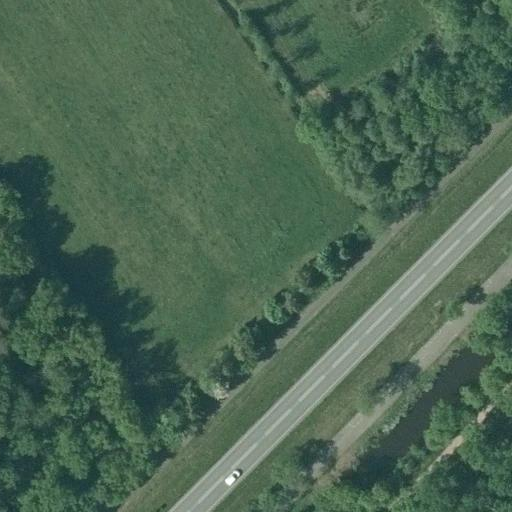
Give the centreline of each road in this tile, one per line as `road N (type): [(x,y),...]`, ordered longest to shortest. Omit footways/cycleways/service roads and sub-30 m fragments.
road 1 (trunk): [(188,511),(511,185)]
road 2 (unclassified): [(269,511),(511,264)]
road 3 (track): [(388,511),(511,385)]
